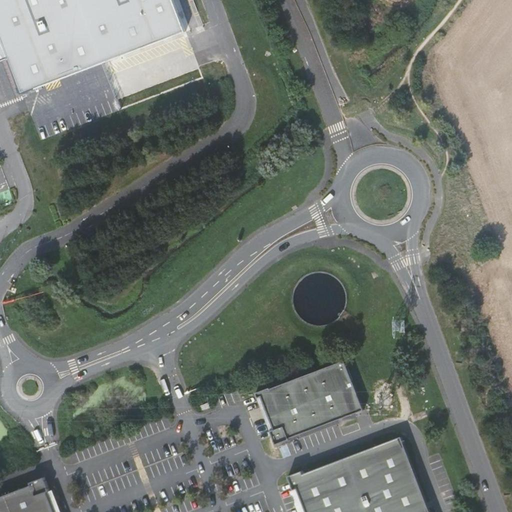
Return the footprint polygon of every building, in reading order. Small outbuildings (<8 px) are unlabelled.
[(0,0),(0,62),(4,61),(9,59),(19,85),(22,94),(29,91),(187,31),(174,0),(0,0)] [(94,100),(37,121),(42,135),(99,115),(94,100)] [(365,410),(346,360),(271,388),(271,387),(257,392),(259,398),(263,396),(275,429),(271,431),(277,445),(291,439),(290,438),(365,410)] [(266,416),(271,431),(275,429),(263,396),(259,398),(266,416)] [(211,407),(209,402),(201,405),(203,410),(211,407)] [(307,511),(431,511),(403,436),(303,474),(302,470),(289,475),(295,490),(299,488),(307,511)] [(55,511),(48,493),(52,491),(47,477),(33,483),(34,485),(0,498),(0,511),(55,511)] [(307,511),(299,488),(295,490),(292,491),(299,511),(307,511)] [(52,491),(48,493),(55,511),(62,511),(54,491),(52,491)]
